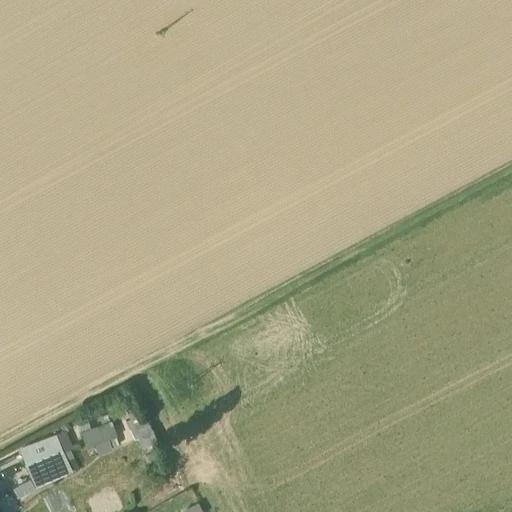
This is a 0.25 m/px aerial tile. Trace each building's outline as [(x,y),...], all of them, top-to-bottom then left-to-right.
[(86,446),(96,444),(99,453),(118,448),(110,421),(81,429),(86,446)] [(151,423),(137,424),(139,442),(153,440),(151,423)] [(24,465),(61,451),(54,436),(18,451),(24,465)] [(61,451),(24,465),(31,481),(46,474),(50,483),(71,472),(61,451)] [(46,474),(31,481),(35,489),(50,483),(46,474)]
